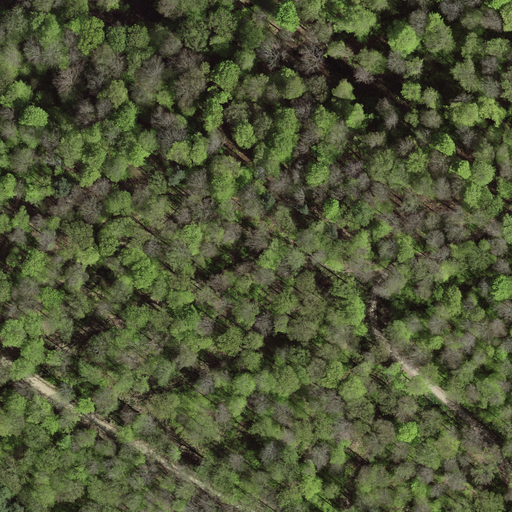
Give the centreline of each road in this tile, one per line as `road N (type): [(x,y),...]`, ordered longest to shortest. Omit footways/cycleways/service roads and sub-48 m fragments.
road 1 (track): [(255,511),(0,358)]
road 2 (track): [(385,272),(371,302),(380,339),(482,431),(511,474)]
road 3 (track): [(65,0),(109,33),(155,38),(200,28),(248,0)]
road 4 (track): [(511,215),(459,246),(385,272)]
